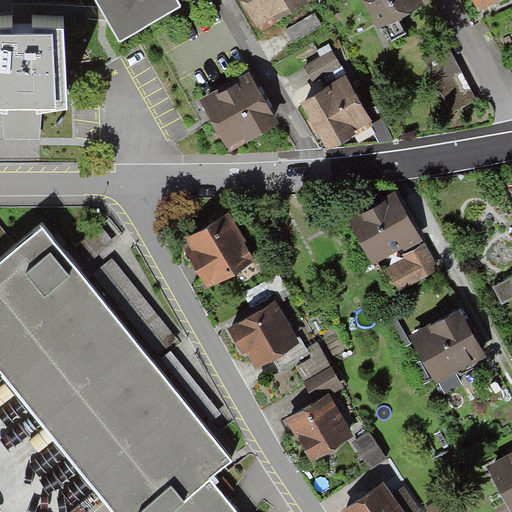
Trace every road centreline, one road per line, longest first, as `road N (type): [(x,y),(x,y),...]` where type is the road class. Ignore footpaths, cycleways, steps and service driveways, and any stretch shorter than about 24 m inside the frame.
road 1 (residential): [(118,177),(314,511)]
road 2 (residential): [(511,145),(313,172)]
road 3 (residential): [(222,0),(307,143),(313,172)]
road 4 (residential): [(313,172),(118,177)]
road 5 (residential): [(451,0),(511,116)]
